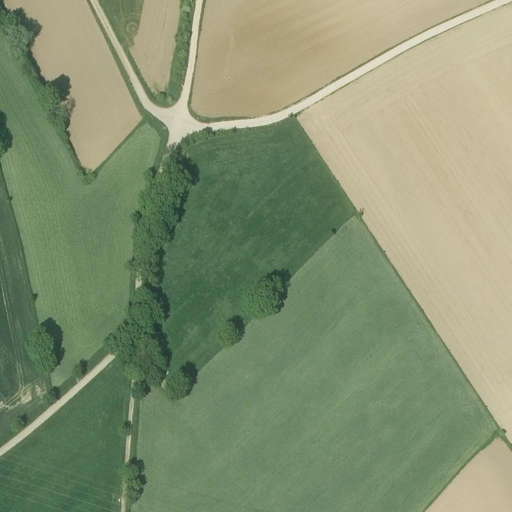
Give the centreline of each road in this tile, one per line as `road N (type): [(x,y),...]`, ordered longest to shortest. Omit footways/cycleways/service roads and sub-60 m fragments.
road 1 (track): [(503,0),(431,31),(283,116),(210,128),(177,123)]
road 2 (track): [(177,123),(141,245),(135,331)]
road 3 (track): [(0,453),(135,331)]
road 4 (track): [(135,331),(122,511)]
road 5 (track): [(177,123),(145,104),(94,0)]
road 6 (track): [(199,0),(177,123)]
